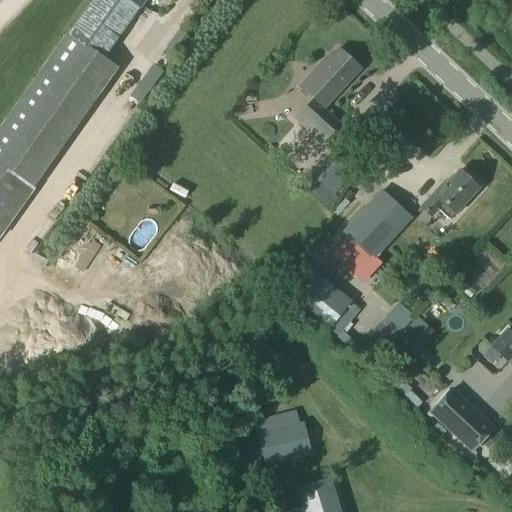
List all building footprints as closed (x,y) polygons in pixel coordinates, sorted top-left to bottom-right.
[(92,0),(70,32),(104,57),(144,0),(157,0),(92,0)] [(178,31),(166,48),(178,56),(190,39),(178,31)] [(65,36),(0,127),(0,235),(34,188),(16,176),(99,60),(65,36)] [(315,99),(300,116),(326,139),(340,124),(323,108),(336,95),(361,69),(339,49),(329,59),(327,57),(319,66),(321,68),(303,88),(315,99)] [(151,64),(128,96),(138,105),(162,73),(151,64)] [(353,156),(370,136),(361,128),(343,148),(353,156)] [(331,194),(355,167),(338,151),(314,178),(331,194)] [(443,180),(420,207),(431,215),(441,204),(454,215),(482,183),(480,181),(481,178),(474,172),(471,174),(462,166),(447,184),(443,180)] [(341,233),(346,238),(372,261),(413,217),(382,188),(341,233)] [(346,238),(331,255),(357,277),(372,261),(346,238)] [(306,266),(284,296),(329,331),(352,302),(306,266)] [(424,275),(409,292),(422,304),(438,287),(424,275)] [(391,317),(362,347),(375,359),(404,329),(391,317)] [(405,330),(377,361),(389,372),(417,342),(428,329),(416,319),(405,330)] [(491,350),(483,359),(492,367),(500,358),(509,366),(511,362),(511,334),(507,330),(490,349),(491,350)] [(454,391),(430,415),(473,457),(497,432),(454,391)] [(262,433),(259,434),(266,466),(312,455),(304,422),(298,424),(295,412),(259,421),(262,433)] [(304,507),(288,511),(342,511),(332,478),(299,488),(304,507)] [(88,483),(77,485),(82,505),(93,502),(88,483)]
